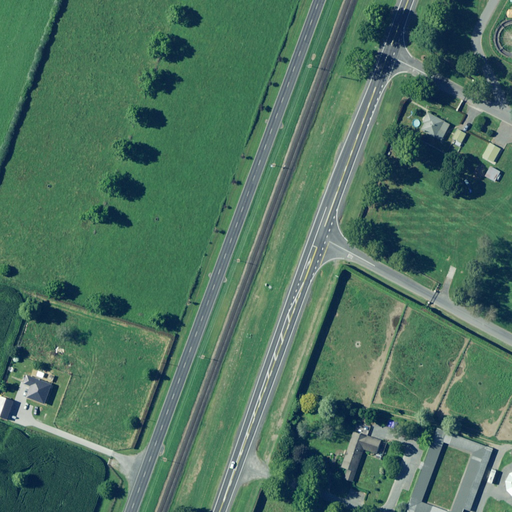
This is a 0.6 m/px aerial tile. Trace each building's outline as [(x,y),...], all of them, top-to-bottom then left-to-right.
[(428,111),(423,122),(425,123),(422,131),(430,135),(429,139),(437,142),(438,139),(444,141),(447,133),(442,131),(447,119),(428,111)] [(454,139),(451,143),(461,148),(463,144),(462,143),(467,133),(457,128),(452,138),(454,139)] [(502,149),(491,143),(484,157),(494,163),(502,149)] [(39,381),(39,380),(28,375),(24,384),(31,387),(27,397),(45,405),(52,386),(39,381)] [(454,511),(455,511),(463,511),(487,445),(428,424),(396,511),(454,511)] [(358,473),(366,450),(378,454),(383,441),(368,436),(355,431),(342,467),(358,473)]
